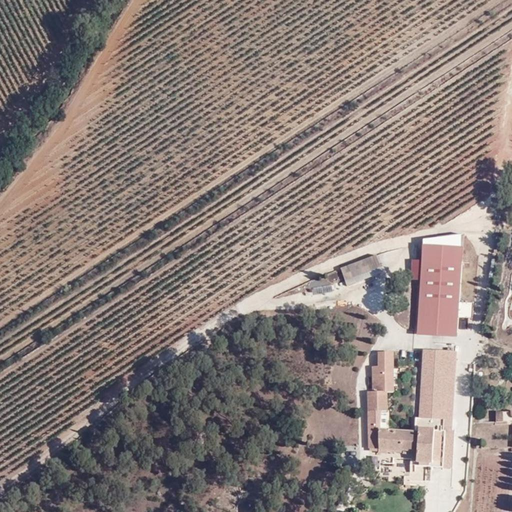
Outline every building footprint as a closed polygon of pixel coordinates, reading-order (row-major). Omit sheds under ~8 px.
[(357,262),(364,279),(382,272),(375,255),(357,262)] [(339,269),(347,286),(364,279),(357,262),(339,269)] [(425,360),(448,361),(448,351),(425,350),(425,360)] [(443,437),(449,438),(451,412),(444,412),(448,361),(425,360),(423,360),(419,417),(417,416),(415,427),(419,427),(419,432),(379,428),(378,424),(385,424),(385,412),(380,411),(381,387),(382,384),(371,383),(372,411),(368,411),(369,448),(378,449),(386,450),(419,452),(419,462),(432,463),(434,437),(443,437)] [(371,382),(371,383),(382,384),(383,374),(389,374),(390,360),(377,360),(376,373),(371,382)] [(442,449),(443,437),(434,437),(432,463),(440,464),(440,460),(442,449)]
